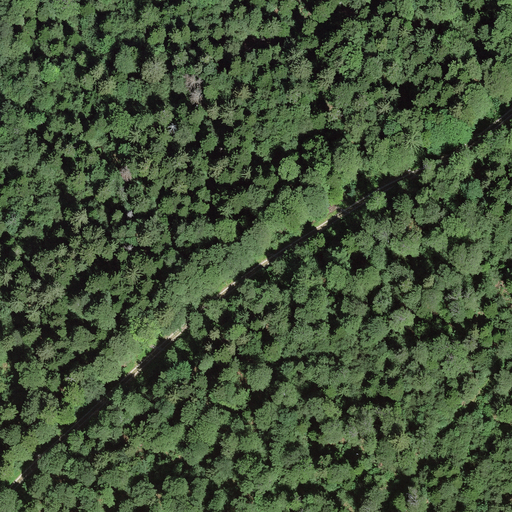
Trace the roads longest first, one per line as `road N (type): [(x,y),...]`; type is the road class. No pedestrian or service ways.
road 1 (track): [(0,502),(92,402),(269,262),(511,109)]
road 2 (track): [(379,511),(511,365)]
